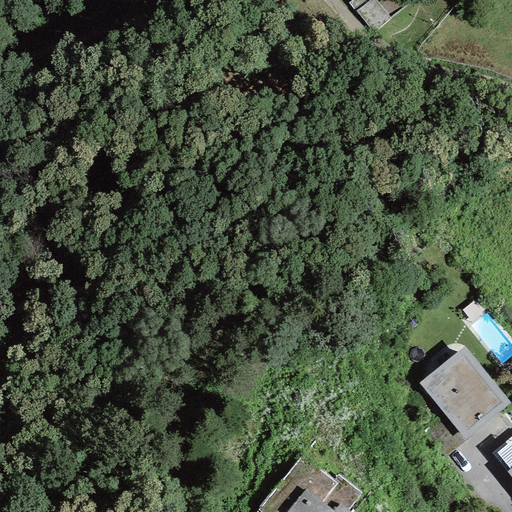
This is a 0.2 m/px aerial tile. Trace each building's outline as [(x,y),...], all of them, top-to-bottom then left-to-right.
[(362,0),(356,7),(379,27),(402,0),(362,0)] [(511,364),(511,341),(487,313),(468,329),(504,371),(511,364)] [(464,344),(419,380),(464,437),(510,401),(464,344)] [(511,434),(491,452),(511,478),(511,434)] [(305,487),(286,511),(287,511),(352,511),(339,502),(333,509),(305,487)]
